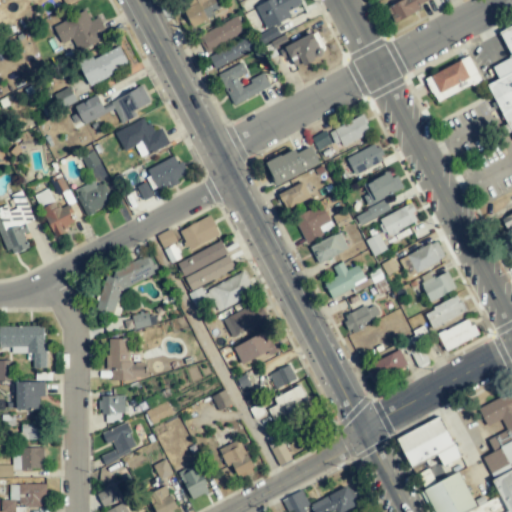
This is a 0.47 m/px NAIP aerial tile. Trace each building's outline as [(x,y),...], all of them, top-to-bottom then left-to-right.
[(217,0),(191,0),(180,5),(190,26),(220,12),(215,1),(217,0)] [(267,0),(255,6),(265,29),(290,18),(287,10),(301,4),(298,0),(267,0)] [(392,20),(437,2),(436,0),(403,0),(386,7),(392,20)] [(99,17),(89,21),(85,11),(53,26),(61,44),(71,39),(76,51),(108,37),(99,17)] [(245,33),(237,18),(197,36),(204,52),(245,33)] [(295,68),(326,53),(315,31),(284,47),(295,68)] [(208,54),(212,66),(256,52),(252,40),(208,54)] [(78,65),(88,85),(128,66),(119,46),(78,65)] [(426,77),(436,101),(480,82),(470,58),(426,77)] [(270,88),(264,75),(239,86),(236,78),(246,73),(241,64),(218,74),(232,105),(270,88)] [(133,111),(150,103),(142,86),(110,101),(120,123),(135,116),(133,111)] [(60,109),(75,101),(68,87),(53,96),(60,109)] [(83,123),(105,112),(96,95),(68,110),(75,123),(81,119),(83,123)] [(328,132),(337,149),(370,131),(361,115),(328,132)] [(114,132),(123,151),(135,145),(141,157),(169,144),(161,128),(152,132),(145,117),(114,132)] [(311,138),(318,151),(331,144),(324,131),(311,138)] [(346,156),(353,174),(383,163),(376,145),(346,156)] [(295,153),(294,150),(265,162),(274,184),(319,165),(311,146),(295,153)] [(87,169),(99,164),(93,151),(81,157),(87,169)] [(158,192),(179,182),(177,179),(186,175),(177,155),(147,169),(158,192)] [(401,189),(392,171),(363,185),(366,192),(362,195),(369,209),(355,216),(359,225),(390,210),(384,197),(401,189)] [(104,182),(95,185),(94,182),(74,189),(83,214),(112,204),(104,182)] [(137,185),(142,200),(152,197),(146,182),(137,185)] [(285,209),(310,198),(303,182),(278,194),(285,209)] [(34,196),(53,235),(76,224),(67,204),(57,209),(47,190),(34,196)] [(27,248),(24,234),(28,233),(25,222),(31,220),(24,191),(11,194),(14,206),(0,209),(0,219),(1,221),(0,221),(0,232),(5,254),(27,248)] [(304,241),(332,231),(323,206),(294,216),(304,241)] [(417,223),(411,206),(378,217),(385,235),(417,223)] [(180,232),(189,251),(219,236),(210,217),(180,232)] [(163,249),(176,243),(170,231),(157,236),(163,249)] [(310,248),(318,264),(347,248),(339,232),(310,248)] [(386,249),(377,234),(365,241),(374,256),(386,249)] [(444,257),(435,240),(407,255),(416,273),(444,257)] [(234,270),(221,243),(178,263),(190,290),(234,270)] [(154,275),(146,256),(116,269),(114,278),(105,276),(96,310),(113,315),(119,290),(154,275)] [(331,298),(365,281),(357,265),(346,270),(342,262),(332,267),(336,276),(323,283),(331,298)] [(428,301),(455,290),(447,271),(421,283),(428,301)] [(217,312),(254,295),(244,273),(207,290),(217,312)] [(424,311),(431,328),(465,313),(457,296),(424,311)] [(266,320),(256,301),(222,319),(233,338),(266,320)] [(379,316),(372,302),(343,318),(350,331),(379,316)] [(135,329),(150,325),(147,312),(131,315),(135,329)] [(477,335),(468,319),(437,334),(445,351),(477,335)] [(44,369),(45,327),(0,326),(0,348),(9,348),(8,353),(32,354),(32,368),(44,369)] [(233,347),(241,365),(279,349),(271,330),(233,347)] [(111,379),(146,379),(146,363),(128,363),(128,339),(106,339),(106,371),(111,371),(111,379)] [(407,367),(398,349),(367,365),(376,383),(407,367)] [(0,380),(7,380),(8,361),(0,361),(0,380)] [(267,376),(274,390),(296,379),(288,364),(267,376)] [(15,405),(13,405),(13,409),(39,410),(39,397),(44,397),(44,383),(15,382),(15,405)] [(272,419),(308,406),(301,387),(265,401),(272,419)] [(211,397),(218,411),(231,404),(224,390),(211,397)] [(511,511),(511,402),(506,393),(478,411),(489,427),(499,419),(506,429),(487,442),(493,451),(479,460),(501,492),(486,502),(482,495),(475,500),(455,471),(421,494),(433,511),(511,511)] [(99,415),(124,415),(124,396),(98,396),(99,415)] [(152,425),(173,414),(166,401),(145,412),(152,425)] [(411,468),(438,454),(443,466),(460,457),(440,416),(396,438),(411,468)] [(117,456),(136,448),(126,423),(101,433),(106,444),(111,441),(117,456)] [(19,440),(42,439),(41,424),(19,424),(19,440)] [(255,470),(237,439),(217,451),(226,467),(230,465),(239,480),(255,470)] [(270,448),(277,466),(290,461),(283,443),(270,448)] [(43,469),(44,447),(20,447),(20,458),(12,458),(12,469),(43,469)] [(116,461),(114,453),(101,456),(104,464),(116,461)] [(179,471),(189,499),(207,492),(197,464),(179,471)] [(46,485),(9,484),(9,500),(1,500),(1,511),(16,511),(16,506),(45,507),(46,485)] [(102,507),(118,500),(111,486),(96,494),(102,507)] [(308,505),(300,490),(281,499),(287,511),(342,511),(358,505),(349,486),(308,505)] [(154,511),(176,511),(165,487),(147,495),(154,511)] [(127,511),(122,503),(104,511),(127,511)]
